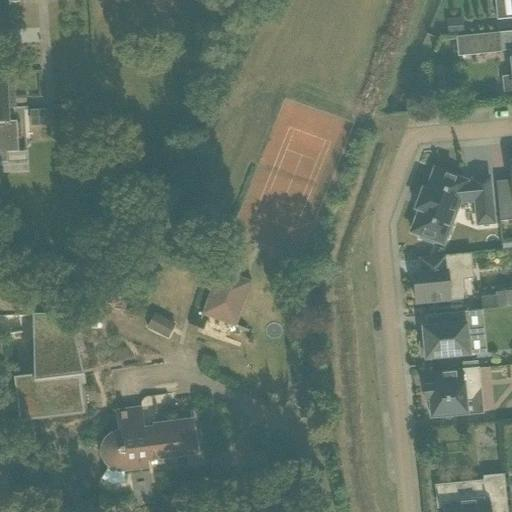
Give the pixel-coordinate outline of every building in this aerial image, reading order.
[(462,20),(446,22),(448,37),(464,35),(462,20)] [(456,39),(457,58),(500,54),(498,34),(456,39)] [(0,163),(7,163),(7,153),(18,152),(17,122),(8,122),(7,100),(15,100),(13,77),(0,77),(0,163)] [(42,109),(28,110),(29,142),(44,141),(42,109)] [(511,164),(509,164),(511,182),(496,183),(500,223),(511,221),(511,164)] [(419,240),(433,245),(434,242),(443,245),(459,202),(475,202),(477,226),(494,225),(489,179),(473,180),(473,185),(465,186),(466,183),(435,172),(427,192),(422,190),(415,211),(419,213),(411,233),(420,237),(419,240)] [(511,239),(502,240),(503,250),(511,249),(511,239)] [(421,275),(413,276),(416,305),(464,300),(462,281),(472,280),(469,255),(444,257),(443,257),(419,259),(421,275)] [(202,316),(236,328),(252,283),(218,271),(202,316)] [(511,292),(507,293),(496,295),(498,310),(509,309),(511,308),(511,292)] [(424,344),(420,345),(421,359),(425,358),(425,361),(475,356),(471,312),(450,314),(451,326),(430,328),(422,329),(424,344)] [(13,379),(19,422),(84,413),(81,391),(86,390),(71,328),(70,329),(68,314),(32,316),(33,377),(13,379)] [(154,315),(147,330),(161,337),(168,322),(154,315)] [(429,401),(431,420),(467,416),(465,402),(472,401),(481,392),(479,371),(435,374),(436,388),(424,388),(424,391),(426,391),(426,390),(428,389),(429,400),(426,400),(426,399),(425,399),(425,402),(429,401)] [(102,448),(101,452),(101,456),(102,460),(104,463),(106,467),(108,468),(111,470),(114,472),(117,473),(120,473),(123,473),(124,473),(150,470),(149,462),(199,456),(197,436),(195,420),(152,425),(152,428),(143,429),(141,407),(137,407),(116,409),(118,433),(114,434),(111,435),(108,438),(105,441),(103,444),(102,448)] [(465,485),(436,488),(438,509),(443,509),(442,511),(507,511),(504,476),(483,478),(485,495),(466,497),(465,485)]
